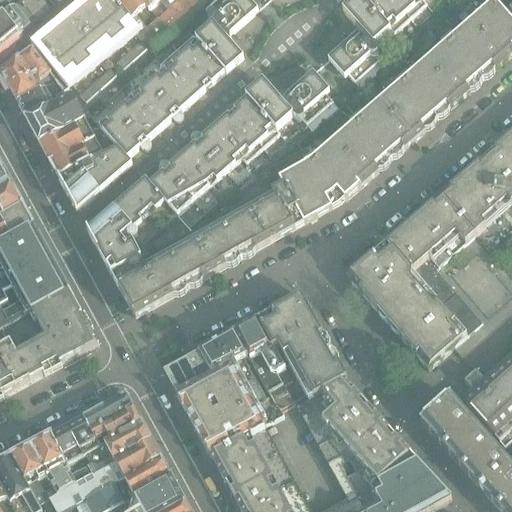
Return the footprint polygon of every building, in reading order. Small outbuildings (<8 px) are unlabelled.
[(0,22),(27,0),(18,0),(11,5),(7,0),(1,4),(0,1),(0,22)] [(0,53),(49,13),(39,0),(27,0),(0,22),(0,53)] [(137,30),(113,0),(96,0),(73,19),(103,58),(137,30)] [(146,10),(137,0),(113,0),(137,30),(142,36),(147,32),(137,20),(146,10)] [(164,1),(162,0),(137,0),(146,10),(149,14),(164,1)] [(184,25),(201,10),(200,9),(201,8),(193,0),(187,0),(173,13),(174,13),(184,25)] [(229,40),(255,17),(258,14),(245,0),(209,0),(201,8),(200,9),(201,10),(209,19),(208,22),(208,24),(209,26),(212,29),(196,44),(225,77),(225,76),(227,78),(244,63),(229,46),(230,44),(230,41),(229,40)] [(375,49),(391,35),(362,1),(360,0),(359,0),(343,15),(358,31),(357,33),(356,35),(357,38),(332,60),(328,63),(345,82),(348,79),(360,92),(361,93),(387,70),(377,59),(379,56),(378,52),(375,49)] [(427,9),(419,0),(362,0),(362,1),(391,35),(394,38),(427,9)] [(345,204),(360,192),(379,175),(378,174),(391,162),(403,152),(404,153),(425,135),(423,134),(449,112),(450,113),(470,96),(469,95),(494,72),(495,74),(511,59),(511,25),(494,6),(391,97),(381,106),(371,114),(358,125),(314,164),(303,153),(261,176),(262,178),(255,185),(212,223),(191,235),(154,257),(139,263),(111,279),(126,306),(130,313),(143,316),(345,204)] [(103,58),(73,19),(38,48),(69,86),(103,58)] [(171,38),(171,37),(160,25),(157,22),(147,32),(142,36),(146,40),(156,51),(171,38)] [(135,62),(148,51),(152,55),(156,51),(146,40),(129,55),(135,62)] [(225,77),(196,44),(193,40),(160,70),(164,75),(192,105),(225,77)] [(38,48),(31,53),(49,76),(56,85),(62,95),(68,91),(65,88),(69,86),(38,48)] [(49,76),(31,53),(20,62),(30,77),(41,93),(42,94),(47,91),(46,90),(40,82),(49,76)] [(122,74),(135,62),(129,55),(116,67),(122,74)] [(30,77),(20,62),(1,76),(9,91),(30,77)] [(103,91),(116,79),(110,73),(97,84),(103,91)] [(192,105),(164,75),(148,89),(176,119),(192,105)] [(41,93),(30,77),(9,91),(18,108),(41,93)] [(339,113),(337,112),(338,112),(326,98),(329,95),(313,77),(284,102),(283,101),(280,101),(278,102),(263,85),(246,100),(247,102),(277,135),(293,121),(297,125),(299,126),(303,125),(307,130),(313,135),(339,113)] [(86,106),(103,91),(97,84),(80,100),(86,106)] [(176,119),(148,89),(132,103),(160,134),(176,119)] [(55,104),(47,91),(42,94),(41,93),(18,108),(27,124),(65,99),(63,96),(56,99),(58,103),(55,104)] [(85,124),(71,99),(67,102),(65,99),(27,124),(40,149),(85,124)] [(277,135),(247,102),(215,131),(242,163),(247,168),(280,138),(277,135)] [(160,134),(132,103),(117,117),(144,148),(160,134)] [(144,148),(117,117),(107,125),(99,132),(128,162),(144,148)] [(94,142),(91,136),(85,125),(85,124),(40,149),(50,167),(94,142)] [(242,163),(215,131),(198,145),(226,177),(236,168),(242,163)] [(128,162),(99,132),(91,136),(94,142),(103,158),(97,161),(115,182),(132,167),(128,162)] [(511,208),(511,207),(511,138),(464,180),(468,185),(493,216),(507,204),(511,208)] [(58,182),(97,161),(103,158),(94,142),(50,167),(52,170),(58,182)] [(226,177),(198,145),(182,159),(205,185),(210,191),(226,177)] [(205,185),(182,159),(166,174),(175,185),(194,205),(210,191),(205,185)] [(115,182),(97,161),(58,182),(74,211),(78,212),(80,213),(115,182)] [(0,193),(11,188),(0,169),(0,168),(0,193)] [(194,205),(175,185),(166,174),(161,178),(150,188),(165,205),(178,220),(194,205)] [(452,260),(486,230),(482,226),(493,216),(468,185),(464,180),(419,220),(452,260)] [(165,205),(150,188),(146,183),(114,211),(118,216),(133,233),(165,205)] [(0,221),(22,209),(11,188),(0,193),(0,221)] [(0,248),(33,229),(22,209),(0,221),(0,248)] [(154,257),(141,242),(133,233),(118,216),(114,211),(87,235),(111,279),(139,263),(154,257)] [(452,260),(419,220),(348,282),(428,374),(482,327),(436,274),(452,260)] [(70,297),(33,229),(0,248),(0,335),(30,319),(70,297)] [(0,367),(15,395),(99,349),(70,297),(30,319),(31,320),(33,319),(46,344),(17,360),(11,348),(9,349),(0,354),(0,367)] [(347,383),(318,331),(301,300),(257,325),(275,357),(276,357),(285,372),(274,378),(280,389),(267,396),(270,401),(277,414),(294,405),(285,389),(293,385),(297,392),(301,390),(306,398),(310,404),(323,398),(346,386),(345,384),(347,383)] [(285,372),(276,357),(275,357),(257,325),(235,337),(248,361),(267,396),(280,389),(274,378),(285,372)] [(248,361),(235,337),(198,358),(209,379),(243,360),(244,363),(248,361)] [(209,379),(198,358),(164,377),(175,397),(209,379)] [(187,419),(254,380),(244,363),(243,360),(209,379),(175,397),(187,419)] [(496,441),(511,427),(511,360),(511,361),(484,385),(476,376),(465,386),(477,400),(468,408),(464,403),(463,404),(496,441)] [(0,403),(15,395),(0,367),(0,403)] [(281,420),(277,414),(270,401),(267,403),(254,380),(187,419),(210,460),(211,459),(248,438),(281,420)] [(399,445),(371,414),(346,386),(323,398),(336,412),(321,425),(364,472),(356,476),(348,481),(357,498),(418,466),(399,445)] [(104,430),(134,413),(128,401),(126,401),(123,400),(83,421),(100,452),(112,445),(104,430)] [(511,511),(511,470),(510,468),(511,467),(505,461),(450,400),(421,426),(498,511),(511,511)] [(112,445),(142,428),(134,413),(104,430),(112,445)] [(100,452),(83,421),(68,429),(84,460),(86,460),(100,452)] [(57,498),(151,445),(142,428),(112,445),(100,452),(86,460),(91,469),(72,479),(67,470),(46,479),(48,484),(57,498)] [(84,460),(68,429),(50,439),(67,470),(84,460)] [(289,511),(248,438),(211,459),(239,511),(289,511)] [(67,470),(50,439),(30,450),(46,479),(67,470)] [(40,511),(67,511),(123,481),(125,484),(162,463),(161,463),(161,462),(151,445),(57,498),(48,503),(39,509),(40,511)] [(48,484),(46,479),(30,450),(12,459),(39,509),(48,503),(37,484),(40,482),(43,487),(48,484)] [(40,511),(39,509),(12,459),(0,465),(0,488),(12,511),(40,511)] [(115,511),(133,502),(171,481),(162,463),(125,484),(78,510),(79,511),(115,511)] [(434,511),(451,503),(418,466),(357,498),(332,511),(434,511)] [(188,511),(171,481),(133,502),(139,511),(188,511)] [(12,511),(0,488),(0,511),(12,511)]
